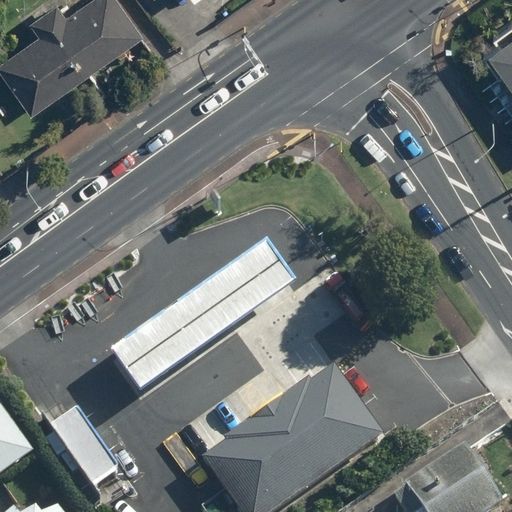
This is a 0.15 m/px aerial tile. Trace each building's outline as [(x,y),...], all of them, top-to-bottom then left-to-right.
[(0,60),(0,66),(32,112),(147,31),(124,0),(86,0),(68,13),(60,2),(32,21),(40,32),(0,60)] [(511,20),(495,33),(500,39),(491,45),(508,69),(485,85),(511,122),(511,20)] [(298,291),(268,250),(111,363),(141,405),(298,291)] [(226,451),(203,467),(235,511),(287,511),(383,445),(334,375),(312,390),(309,386),(283,405),(283,406),(250,430),(249,428),(224,447),(226,451)] [(0,484),(35,460),(1,414),(0,414),(0,484)] [(119,476),(77,416),(51,435),(93,494),(119,476)] [(495,511),(507,504),(466,448),(394,501),(401,511),(495,511)] [(52,511),(40,495),(18,511),(52,511)]
